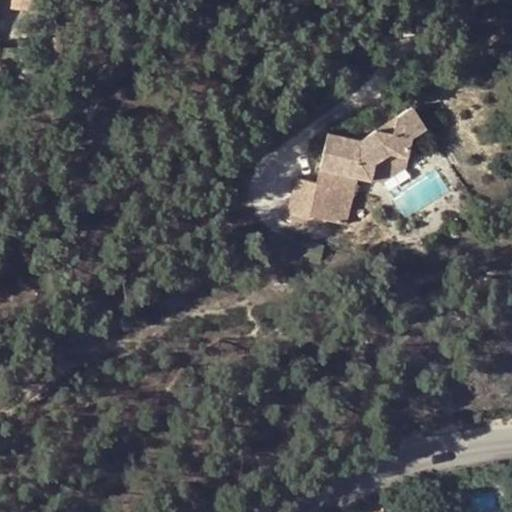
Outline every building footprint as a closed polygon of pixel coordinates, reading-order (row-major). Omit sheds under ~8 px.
[(428,125),(414,102),(399,113),(396,131),(378,126),(362,137),(330,130),(323,166),(359,174),(374,178),(377,160),(392,151),(410,155),(415,133),(428,125)] [(396,131),(399,113),(378,126),(396,131)] [(377,160),(374,178),(384,179),(407,165),(410,155),(392,151),(377,160)] [(335,185),(328,216),(349,221),(359,174),(323,166),(320,181),(335,185)] [(335,185),(320,181),(298,177),(291,208),(328,216),(335,185)] [(328,216),(291,208),(289,217),(326,225),(328,216)] [(417,489),(419,496),(429,493),(428,486),(417,489)]
